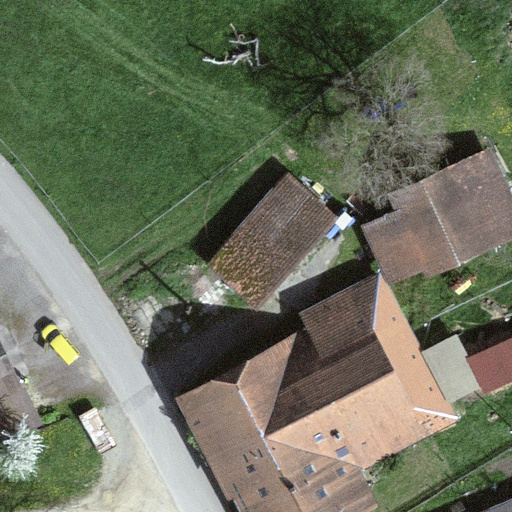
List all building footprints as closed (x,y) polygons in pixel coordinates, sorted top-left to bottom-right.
[(453,251),(511,229),(511,214),(495,169),(366,217),(388,275),(453,251)] [(215,278),(241,302),(308,231),(282,206),(215,278)] [(308,330),(177,397),(210,460),(229,451),(261,511),(345,511),(372,498),(358,471),(450,425),(372,273),(298,310),(308,330)] [(0,358),(0,404),(19,394),(0,358)] [(511,511),(511,500),(483,511),(511,511)]
